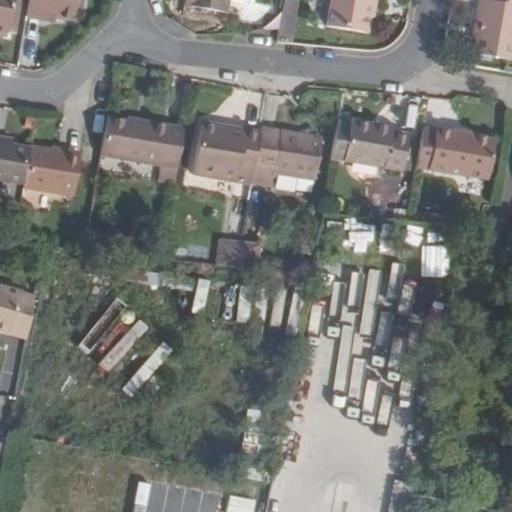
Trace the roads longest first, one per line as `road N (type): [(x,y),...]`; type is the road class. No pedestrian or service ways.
road 1 (residential): [(130,29),(179,52),(367,71),(410,59),(421,46),(430,0)]
road 2 (residential): [(0,87),(51,92),(130,29)]
